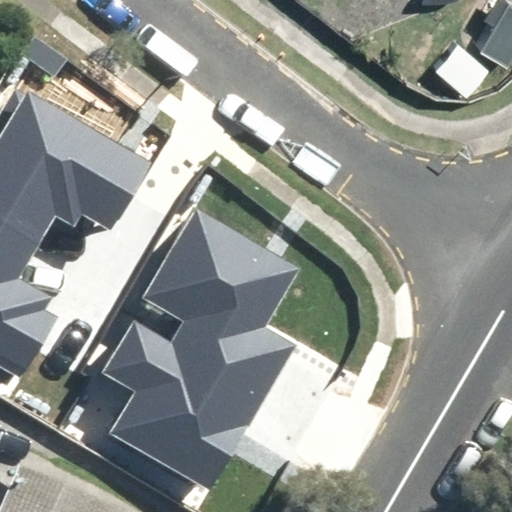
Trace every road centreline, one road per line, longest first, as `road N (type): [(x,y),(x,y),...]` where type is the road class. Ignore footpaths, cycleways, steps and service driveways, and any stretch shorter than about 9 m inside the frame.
road 1 (residential): [(147,0),(511,274)]
road 2 (residential): [(378,511),(511,283)]
